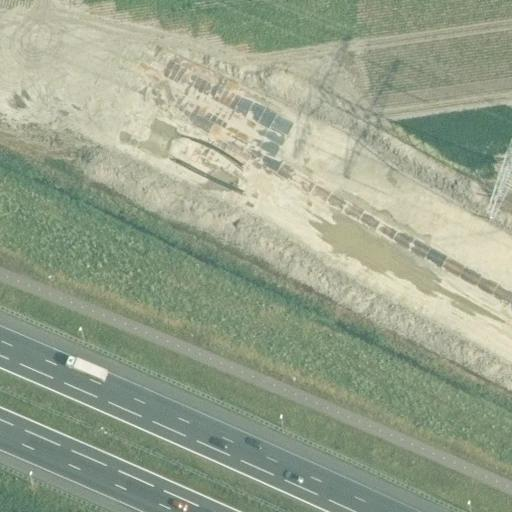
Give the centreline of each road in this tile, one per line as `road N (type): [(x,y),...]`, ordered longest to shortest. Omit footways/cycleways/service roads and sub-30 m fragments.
road 1 (motorway): [(383,511),(0,342)]
road 2 (motorway): [(0,436),(172,511)]
